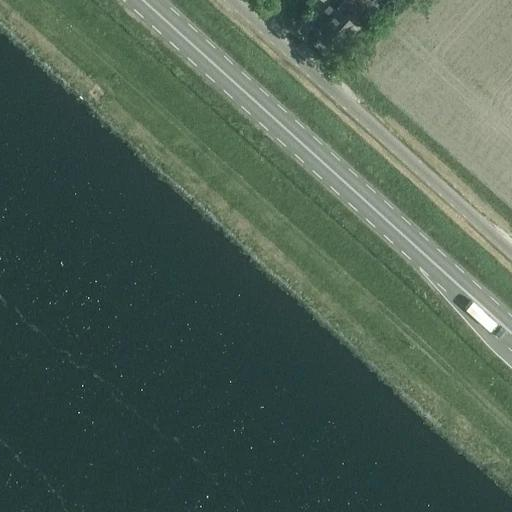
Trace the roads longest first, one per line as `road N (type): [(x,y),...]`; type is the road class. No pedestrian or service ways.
road 1 (track): [(37,0),(511,437)]
road 2 (primary): [(511,334),(142,0)]
road 3 (unclassified): [(511,253),(232,0)]
